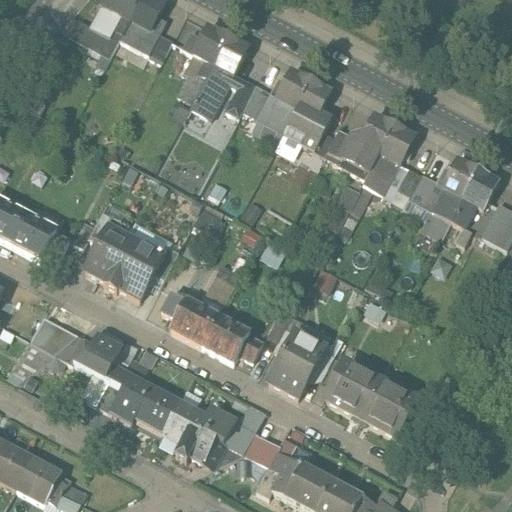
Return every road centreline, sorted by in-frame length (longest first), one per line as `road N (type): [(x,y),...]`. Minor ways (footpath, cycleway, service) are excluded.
road 1 (residential): [(0,262),(432,493),(441,511)]
road 2 (tertiary): [(208,0),(511,162)]
road 3 (residential): [(177,497),(0,401)]
